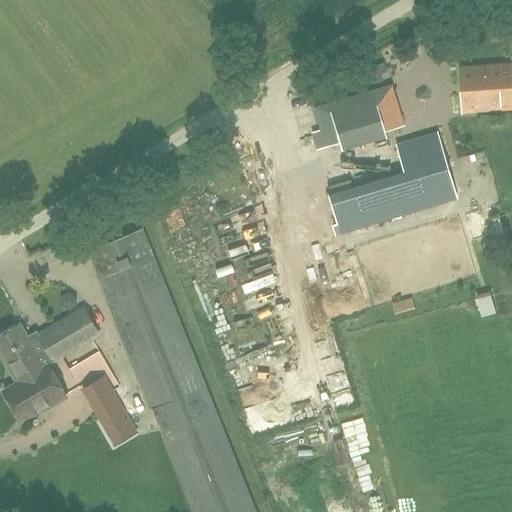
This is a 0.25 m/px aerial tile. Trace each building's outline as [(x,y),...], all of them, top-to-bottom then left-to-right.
[(511,63),(462,67),(466,112),(511,108),(511,63)] [(341,134),(346,154),(393,141),(387,121),(341,134)] [(438,133),(398,145),(406,174),(331,197),(342,233),(458,198),(438,133)] [(476,241),(500,232),(488,201),(464,211),(476,241)] [(195,511),(255,511),(142,229),(90,250),(195,511)] [(0,350),(20,384),(48,366),(55,362),(99,336),(84,310),(36,337),(34,334),(27,338),(20,326),(0,338),(0,350)] [(48,366),(20,384),(5,393),(22,421),(49,405),(50,407),(67,397),(48,366)] [(138,432),(113,389),(105,376),(81,389),(89,403),(115,446),(138,432)]
